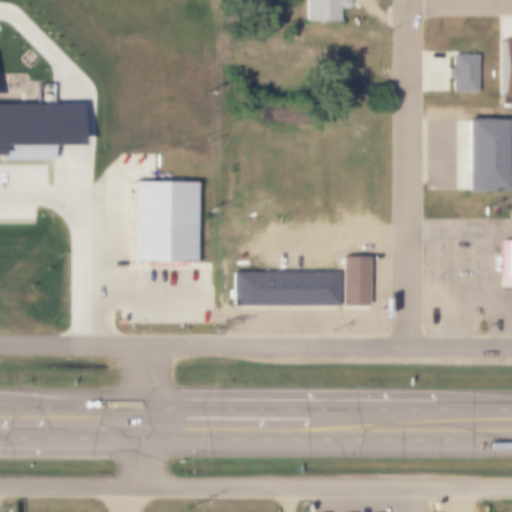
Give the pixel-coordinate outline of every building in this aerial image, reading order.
[(347,0),(347,5),(343,8),(336,8),(336,21),(302,21),(302,0),(347,0)] [(494,38),(511,38),(511,96),(494,96),(494,38)] [(447,78),(444,78),(444,67),(447,67),(447,54),(472,54),(472,91),(447,91),(447,78)] [(1,143),(0,143),(0,102),(78,102),(78,143),(52,143),(52,159),(1,159),(1,143)] [(462,119),(503,119),(503,191),(462,191),(462,119)] [(128,252),(128,175),(190,175),(190,252),(128,252)] [(511,241),(511,286),(497,286),(497,241),(511,241)] [(364,299),(337,299),(338,249),(365,249),(364,299)] [(333,266),(333,301),(229,300),(229,265),(333,266)]
